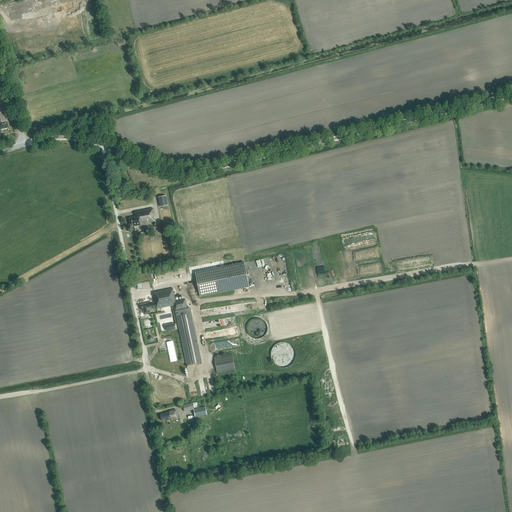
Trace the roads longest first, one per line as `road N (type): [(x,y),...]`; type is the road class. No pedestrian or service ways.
road 1 (tertiary): [(511,98),(182,176),(101,147)]
road 2 (residential): [(146,369),(101,147)]
road 3 (track): [(0,397),(146,369)]
